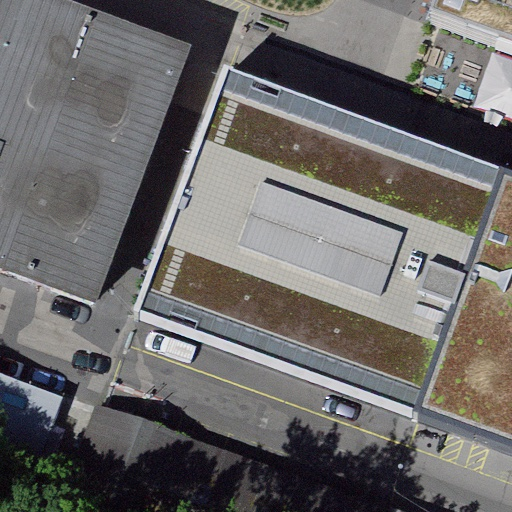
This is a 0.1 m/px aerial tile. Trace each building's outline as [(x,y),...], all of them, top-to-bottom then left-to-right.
[(187,59),(24,0),(0,0),(0,272),(44,288),(95,306),(187,59)] [(511,0),(429,0),(423,17),(511,49),(511,0)] [(506,184),(224,82),(138,320),(420,424),(506,184)] [(511,179),(508,179),(506,184),(420,424),(511,456),(511,179)] [(0,472),(39,487),(69,410),(0,383),(0,472)] [(66,503),(89,511),(379,511),(100,410),(66,503)]
